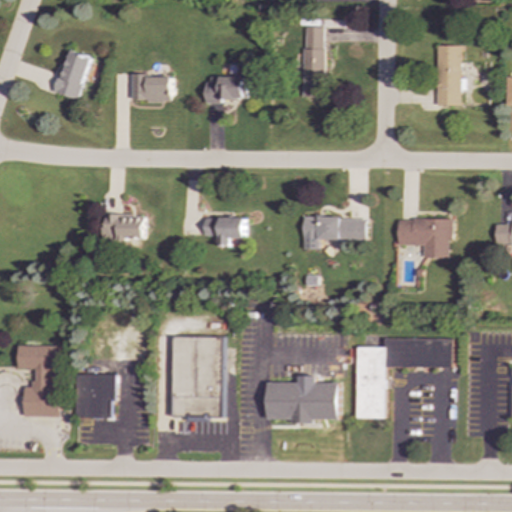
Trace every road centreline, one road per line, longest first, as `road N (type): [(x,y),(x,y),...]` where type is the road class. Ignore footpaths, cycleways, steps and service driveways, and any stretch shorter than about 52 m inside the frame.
road 1 (residential): [(511,163),(87,161),(0,151)]
road 2 (residential): [(511,473),(0,468)]
road 3 (primary): [(511,502),(95,499)]
road 4 (residential): [(385,0),(383,161)]
